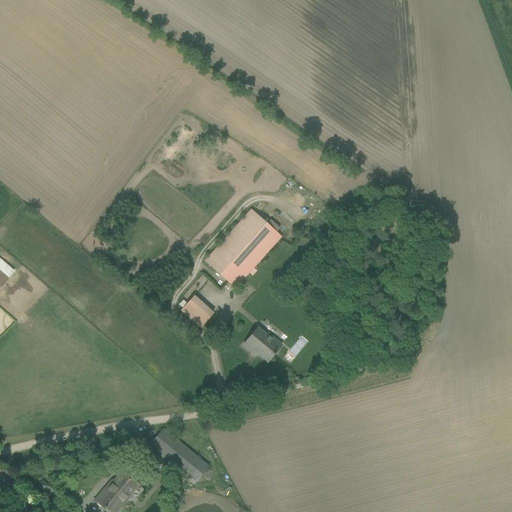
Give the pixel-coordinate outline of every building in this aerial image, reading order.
[(235,288),(280,238),(250,210),(204,261),(235,288)] [(0,289),(9,279),(0,272),(0,289)] [(212,313),(205,307),(194,297),(180,311),(199,328),(212,313)] [(267,362),(279,348),(281,345),(267,334),(266,335),(257,328),(243,345),(251,352),(252,350),(267,362)] [(428,350),(440,349),(439,335),(427,335),(428,350)] [(208,467),(170,436),(163,430),(150,445),(188,476),(196,482),(208,467)] [(109,511),(113,511),(124,500),(137,484),(122,472),(107,490),(105,489),(96,501),(109,511)]
